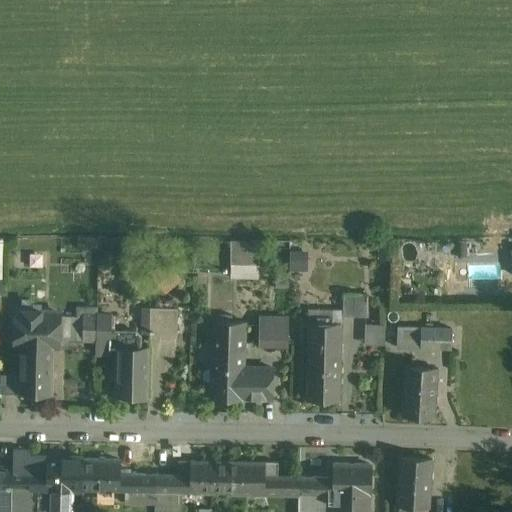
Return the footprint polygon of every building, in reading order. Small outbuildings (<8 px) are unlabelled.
[(229,238),(230,275),(270,275),(270,252),(254,252),(255,238),(229,238)] [(307,269),(306,249),(290,250),(291,270),(307,269)] [(168,293),(182,278),(161,259),(147,275),(168,293)] [(366,294),(343,294),(342,317),(366,317),(366,294)] [(178,308),(150,308),(149,334),(177,334),(178,308)] [(59,311),(15,310),(14,348),(20,348),(21,348),(21,346),(53,347),(53,348),(58,348),(59,316),(59,314),(59,311)] [(341,313),(308,312),(308,324),(341,325),(341,313)] [(97,315),(83,315),(83,317),(83,341),(96,342),(97,315)] [(111,316),(97,315),(96,342),(96,355),(111,356),(111,349),(111,342),(110,342),(111,331),(111,316)] [(83,317),(59,316),(58,348),(68,348),(68,341),(83,341),(83,317)] [(289,318),(260,318),(260,346),(288,347),(289,318)] [(246,323),(212,322),(210,398),(243,399),(244,384),(246,323)] [(341,325),(308,324),(307,352),(341,353),(341,325)] [(421,328),(397,327),(397,347),(421,348),(421,328)] [(451,329),(421,328),(421,348),(451,349),(451,329)] [(136,332),(111,331),(110,342),(111,342),(111,349),(116,349),(116,347),(141,348),(141,336),(141,335),(140,336),(136,332)] [(53,347),(21,346),(21,348),(20,348),(19,395),(52,395),(53,348),(53,347)] [(141,348),(116,347),(116,349),(115,397),(148,397),(150,348),(141,348)] [(341,353),(307,352),(306,400),(340,401),(341,353)] [(272,368),(252,367),(251,384),(244,384),(243,399),(271,400),(272,368)] [(437,370),(405,368),(402,416),(434,418),(437,370)] [(432,459),(399,457),(396,506),(415,507),(429,508),(432,459)] [(83,459),(29,458),(29,472),(23,472),(23,489),(38,489),(38,490),(52,490),(50,511),(51,511),(52,511),(69,511),(68,511),(69,511),(71,490),(83,491),(83,490),(84,460),(83,460),(83,459)] [(119,460),(84,460),(83,490),(119,491),(119,474),(119,460)] [(191,461),(180,461),(180,476),(181,476),(181,481),(191,481),(191,461)] [(228,462),(191,461),(191,481),(191,492),(191,493),(199,493),(199,494),(210,494),(210,493),(227,493),(228,462)] [(264,462),(228,462),(227,493),(263,493),(264,482),(264,462)] [(278,462),(264,462),(264,482),(274,482),(274,477),(277,477),(278,462)] [(371,465),(334,464),(334,476),(333,495),(334,495),(370,495),(371,465)] [(0,471),(0,488),(11,489),(11,473),(0,471)] [(23,472),(12,472),(11,473),(11,489),(23,489),(23,472)] [(156,475),(119,474),(119,491),(155,491),(156,475)] [(180,476),(156,475),(155,491),(191,492),(191,481),(181,481),(181,476),(180,476)] [(323,478),(300,478),(299,494),(333,495),(334,476),(323,475),(323,478)] [(277,477),(274,477),(274,482),(264,482),(263,493),(299,494),(300,478),(277,477)] [(10,511),(11,489),(0,488),(0,511),(9,511),(10,511)] [(23,489),(11,489),(10,511),(37,511),(38,490),(38,489),(23,489)] [(191,492),(155,491),(155,505),(155,510),(180,511),(180,492),(191,493),(191,492)] [(299,494),(298,511),(333,511),(334,495),(333,495),(299,494)] [(369,511),(370,495),(334,495),(333,511),(369,511)]
